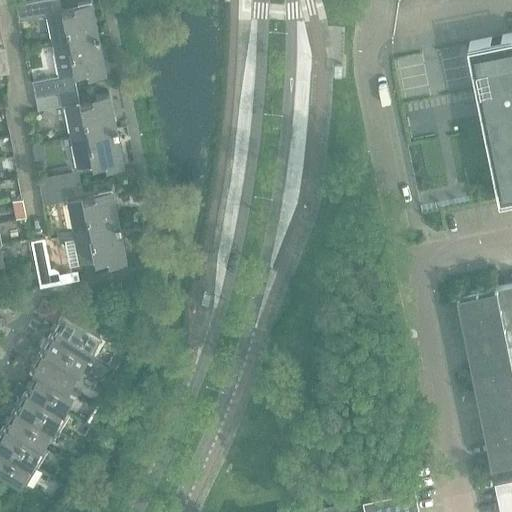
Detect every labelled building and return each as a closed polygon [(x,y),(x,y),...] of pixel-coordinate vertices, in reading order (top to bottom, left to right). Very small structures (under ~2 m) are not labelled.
[(43,13),(39,0),(36,0),(18,4),(21,18),(43,13)] [(47,13),(53,44),(96,36),(89,0),(87,0),(76,2),(76,7),(47,13)] [(511,34),(470,43),(502,199),(511,197),(511,34)] [(59,75),(75,72),(89,69),(90,75),(103,72),(96,36),(53,44),(59,75)] [(33,80),(36,95),(78,87),(75,72),(59,75),(33,80)] [(78,87),(36,95),(39,107),(65,102),(66,104),(80,102),(78,87)] [(94,99),(80,102),(66,104),(72,136),(115,128),(108,92),(94,94),(94,99)] [(72,136),(77,168),(107,162),(108,167),(122,164),(115,128),(72,136)] [(67,171),(61,172),(64,185),(69,184),(67,171)] [(67,200),(73,232),(118,223),(110,187),(97,189),(98,194),(67,200)] [(21,197),(11,199),(15,218),(25,216),(21,197)] [(125,259),(118,223),(73,232),(79,263),(110,257),(111,262),(125,259)] [(39,286),(78,279),(76,269),(50,274),(43,238),(30,240),(39,286)] [(492,464),(511,460),(511,284),(458,295),(492,464)] [(43,315),(51,303),(43,298),(36,310),(43,315)] [(65,311),(53,330),(88,351),(99,332),(65,311)] [(32,333),(39,322),(31,318),(25,328),(32,333)] [(53,330),(42,348),(77,369),(88,351),(53,330)] [(21,351),(28,340),(20,336),(14,346),(21,351)] [(37,369),(66,387),(67,385),(77,369),(42,348),(31,365),(37,369)] [(112,354),(107,362),(115,368),(120,359),(112,354)] [(17,372),(23,361),(16,357),(10,368),(17,372)] [(37,369),(26,388),(61,410),(74,389),(67,385),(66,387),(37,369)] [(0,385),(6,390),(12,380),(5,375),(0,383),(0,385)] [(97,382),(93,388),(100,393),(104,386),(97,382)] [(26,388),(15,406),(50,427),(57,432),(68,414),(61,410),(26,388)] [(15,406),(4,423),(40,445),(50,427),(15,406)] [(406,415),(399,416),(401,431),(408,430),(406,415)] [(4,423),(0,429),(0,444),(36,467),(47,449),(40,445),(4,423)] [(89,426),(84,435),(91,439),(96,431),(96,430),(92,428),(89,426)] [(0,468),(25,484),(36,467),(0,444),(0,468)] [(511,511),(511,473),(496,477),(503,511),(511,511)] [(415,511),(410,487),(292,511),(415,511)]
